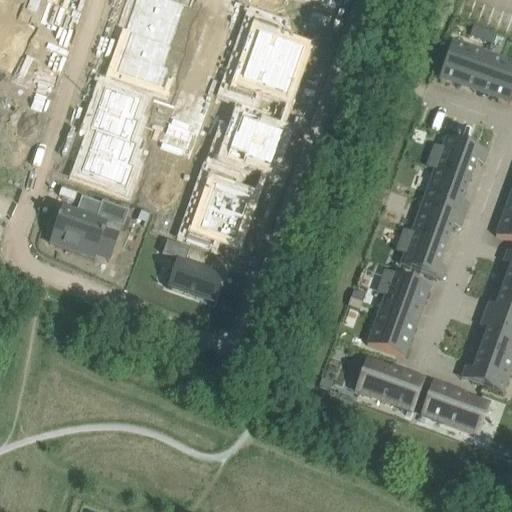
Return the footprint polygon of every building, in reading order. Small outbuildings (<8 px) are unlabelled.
[(0,0),(0,38),(22,50),(32,30),(14,20),(20,8),(4,0),(0,0)] [(167,0),(135,0),(132,11),(167,23),(174,2),(170,1),(167,0)] [(237,0),(236,7),(245,10),(248,0),(237,0)] [(262,0),(260,9),(269,12),(273,0),(262,0)] [(274,0),(273,0),(269,12),(279,16),(283,3),(274,0)] [(296,7),(291,20),(301,23),(305,11),(296,7)] [(132,11),(124,32),(131,34),(159,44),(167,23),(132,11)] [(305,11),(301,23),(311,27),(315,14),(305,11)] [(253,21),(247,36),(256,39),(248,61),(293,77),(302,54),(272,43),(277,29),(253,21)] [(203,23),(199,35),(208,38),(212,26),(203,23)] [(131,34),(123,55),(158,68),(165,47),(159,44),(131,34)] [(199,35),(194,48),(204,51),(208,38),(199,35)] [(0,64),(11,70),(22,50),(0,38),(0,64)] [(452,43),(439,81),(474,93),(488,56),(452,43)] [(511,64),(488,56),(474,93),(510,107),(511,100),(511,64)] [(231,80),(226,95),(250,104),(255,91),(285,101),(293,77),(248,61),(240,84),(231,80)] [(183,62),(179,74),(188,77),(193,65),(183,62)] [(179,74),(174,87),(184,90),(188,77),(179,74)] [(104,90),(96,111),(131,124),(139,103),(134,101),(104,90)] [(187,109),(182,122),(192,125),(196,113),(187,109)] [(96,111),(89,132),(95,134),(124,145),(131,124),(96,111)] [(241,117),(233,140),(276,155),(282,137),(257,129),(259,123),(241,117)] [(162,121),(158,133),(167,136),(172,124),(162,121)] [(182,122),(178,134),(188,138),(192,125),(182,122)] [(158,133),(154,145),(163,149),(167,136),(158,133)] [(95,134),(88,155),(122,168),(130,147),(124,145),(95,134)] [(233,140),(225,163),(243,169),(245,163),(270,172),(276,155),(233,140)] [(434,148),(426,169),(468,184),(476,164),(476,163),(463,158),(466,147),(445,140),(441,151),(434,148)] [(88,155),(80,176),(115,189),(122,168),(88,155)] [(153,164),(149,176),(159,179),(163,167),(153,164)] [(434,173),(422,204),(444,211),(447,200),(460,205),(461,204),(468,184),(426,169),(426,170),(434,173)] [(209,173),(204,188),(213,191),(205,211),(242,224),(249,202),(228,195),(233,181),(209,173)] [(149,176),(145,188),(154,192),(159,179),(149,176)] [(503,216),(495,238),(511,244),(511,204),(508,203),(503,216)] [(60,212),(48,246),(93,262),(102,237),(105,238),(110,225),(121,230),(127,213),(101,204),(94,224),(60,212)] [(403,233),(445,248),(452,228),(453,227),(440,222),(444,211),(422,204),(411,235),(403,233)] [(189,228),(184,243),(208,251),(213,238),(234,245),(242,224),(205,211),(198,231),(189,228)] [(403,233),(396,254),(403,257),(399,267),(420,275),(424,264),(437,269),(438,268),(445,248),(403,233)] [(166,243),(162,256),(178,262),(168,289),(167,289),(166,290),(214,307),(214,305),(213,305),(223,278),(224,278),(225,277),(185,263),(189,251),(166,243)] [(510,267),(503,288),(511,291),(511,267),(510,266),(510,267)] [(385,273),(377,295),(384,298),(380,311),(397,318),(402,305),(422,312),(430,290),(385,273)] [(511,291),(503,288),(495,309),(508,314),(504,325),(511,327),(511,291)] [(353,293),(350,301),(362,305),(365,297),(353,293)] [(350,301),(348,309),(359,313),(362,305),(350,301)] [(380,311),(367,347),(404,361),(412,338),(392,331),(397,318),(380,311)] [(488,330),(480,352),(511,363),(511,327),(504,325),(501,335),(488,330)] [(472,372),(472,373),(485,378),(481,389),(503,396),(511,370),(511,363),(480,352),(472,372)] [(370,364),(359,395),(412,415),(424,380),(410,376),(391,369),(391,371),(370,364)] [(321,381),(318,389),(330,393),(333,385),(321,381)] [(433,384),(420,418),(474,437),(485,405),(464,398),(465,396),(433,384)] [(499,449),(496,457),(508,461),(511,453),(499,449)]
